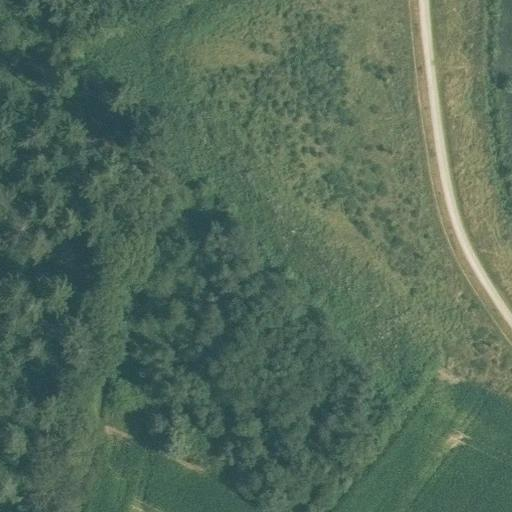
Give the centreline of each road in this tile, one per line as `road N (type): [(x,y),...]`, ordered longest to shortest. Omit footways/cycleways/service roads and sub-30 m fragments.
road 1 (track): [(86,511),(115,361),(111,257),(47,145),(0,120)]
road 2 (unknown): [(511,347),(441,228),(408,0)]
